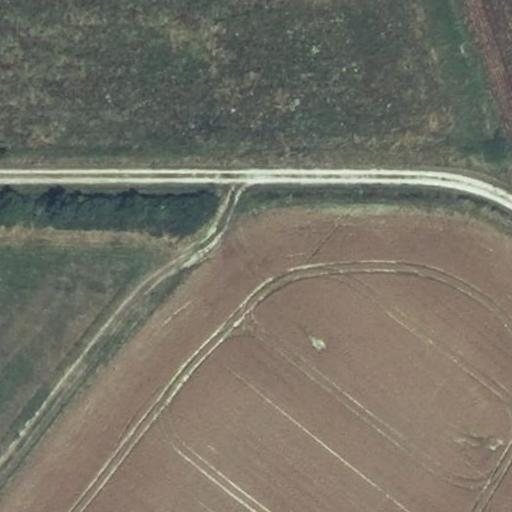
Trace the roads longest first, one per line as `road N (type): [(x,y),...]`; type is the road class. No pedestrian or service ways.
road 1 (track): [(511,202),(470,181),(388,173),(0,175)]
road 2 (track): [(0,490),(224,208),(226,174)]
